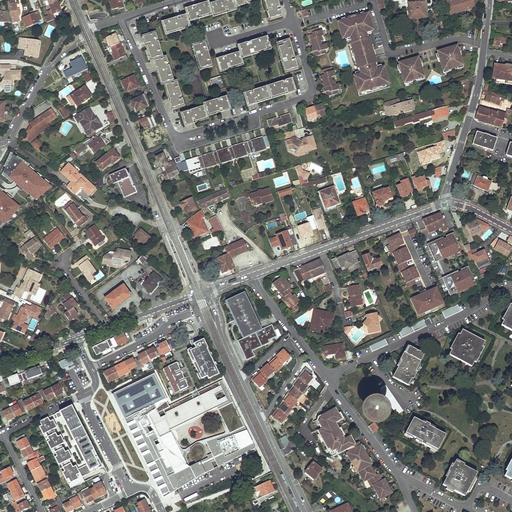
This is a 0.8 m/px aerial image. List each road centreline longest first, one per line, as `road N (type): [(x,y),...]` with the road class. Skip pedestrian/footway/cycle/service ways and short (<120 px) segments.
road 1 (residential): [(287,0),(312,91),(174,138),(123,17)]
road 2 (tertiary): [(199,293),(88,31)]
road 3 (tertiary): [(85,34),(196,294)]
road 4 (tertiary): [(305,511),(208,290)]
road 5 (residential): [(446,204),(489,0)]
road 6 (tertiary): [(446,204),(252,274)]
road 7 (residential): [(511,292),(496,292),(328,375)]
road 8 (residential): [(328,375),(400,477),(415,511)]
road 9 (residential): [(85,34),(45,71),(0,141)]
road 10 (tertiary): [(196,294),(77,339)]
road 11 (residential): [(252,274),(328,375)]
